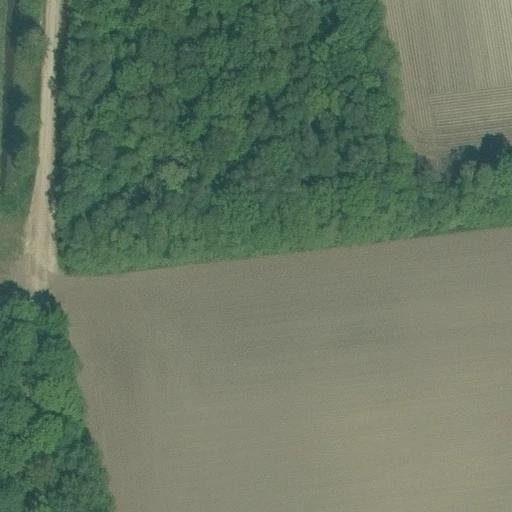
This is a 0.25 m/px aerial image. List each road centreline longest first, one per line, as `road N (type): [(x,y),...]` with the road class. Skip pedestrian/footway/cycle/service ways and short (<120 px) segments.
road 1 (unclassified): [(49,0),(34,282)]
road 2 (track): [(30,511),(34,282)]
